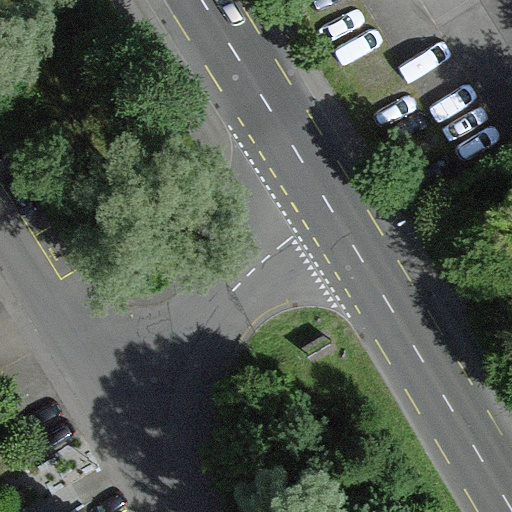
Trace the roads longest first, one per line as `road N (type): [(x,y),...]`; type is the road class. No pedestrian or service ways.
road 1 (primary): [(329,203),(511,509)]
road 2 (residential): [(329,203),(98,403)]
road 3 (primary): [(205,0),(329,203)]
road 4 (residential): [(0,254),(98,403)]
road 5 (residential): [(98,403),(164,511)]
